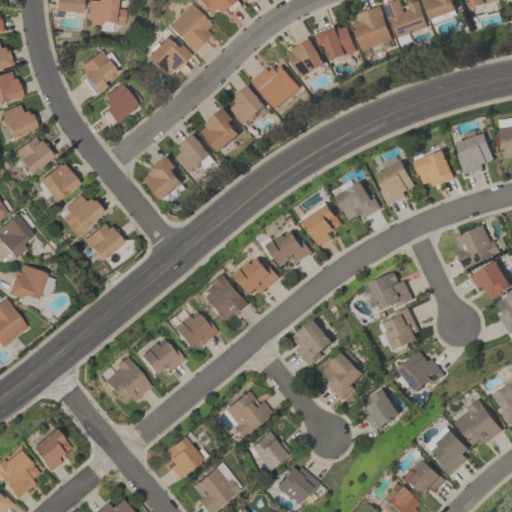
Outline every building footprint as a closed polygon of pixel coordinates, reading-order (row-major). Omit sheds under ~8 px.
[(55,0),(83,0),(82,11),(55,9),(55,0)] [(90,1),(99,2),(99,0),(117,0),(115,23),(88,20),(90,1)] [(238,0),(241,4),(230,12),(227,9),(222,13),(218,7),(209,14),(198,0),(238,0)] [(417,0),(427,27),(408,33),(411,41),(399,45),(390,19),(389,20),(383,4),(395,0),(398,0),(401,7),(407,5),(407,4),(417,0)] [(456,14),(433,22),(432,19),(430,19),(423,0),(452,0),(456,10),(454,10),(456,14)] [(495,0),(469,8),(466,0),(495,0)] [(166,26),(189,3),(210,24),(205,29),(210,34),(192,52),(166,26)] [(350,23),(358,20),(356,14),(379,5),(383,15),(382,16),(391,39),(361,51),(350,23)] [(347,26),(355,51),(349,53),(350,57),(335,62),(334,58),(329,59),(324,44),(320,45),(316,34),(317,34),(316,32),(333,26),(334,27),(335,27),(339,26),(340,28),(347,26)] [(144,56),(150,50),(147,48),(154,41),(156,44),(164,36),(174,47),(178,43),(188,54),(165,77),(144,56)] [(300,77),(287,54),(293,50),(292,48),(297,46),(295,43),(307,36),(309,39),(310,38),(324,63),(300,77)] [(0,46),(1,46),(3,50),(5,49),(10,63),(0,66),(0,46)] [(78,65),(99,49),(115,71),(101,82),(104,86),(95,93),(93,91),(92,92),(81,78),(83,77),(82,76),(83,75),(80,71),(81,70),(78,65)] [(250,81),(266,68),(268,71),(271,69),(269,65),(270,64),(275,69),(280,65),(299,87),(273,108),(250,81)] [(20,96),(5,101),(4,100),(0,101),(0,72),(8,70),(10,78),(13,77),(15,82),(20,96)] [(103,103),(106,100),(102,95),(119,82),(136,105),(113,122),(112,121),(109,123),(101,112),(103,110),(103,109),(106,107),(103,103)] [(237,103),(234,100),(237,97),(235,95),(248,85),(267,108),(259,115),(257,112),(256,113),(257,115),(249,121),(248,119),(241,125),(233,114),(234,113),(230,109),(237,103)] [(24,110),(26,114),(29,113),(35,127),(10,138),(9,136),(3,139),(0,132),(0,127),(2,126),(0,122),(0,119),(2,119),(0,113),(0,110),(16,104),(20,112),(24,110)] [(238,134),(217,151),(200,131),(206,126),(205,124),(209,121),(208,120),(223,107),(233,118),(228,122),(238,134)] [(511,156),(504,158),(499,128),(500,128),(499,120),(511,117),(511,156)] [(175,157),(182,151),(179,148),(182,145),(180,143),(193,133),(209,154),(209,155),(214,161),(204,169),(201,165),(194,170),(193,168),(192,169),(193,170),(190,172),(189,171),(188,172),(175,157)] [(457,142),(485,133),(494,160),(481,164),(483,168),(464,174),(457,154),(461,153),(457,142)] [(51,155),(28,174),(19,162),(14,166),(8,159),(13,155),(10,152),(32,136),(36,141),(38,139),(51,155)] [(414,162),(416,161),(414,157),(423,154),(424,157),(443,150),(452,172),(454,178),(433,187),(430,181),(423,184),(414,162)] [(181,182),(160,199),(143,179),(149,173),(148,172),(152,169),(151,168),(166,155),(176,167),(171,171),(181,182)] [(388,205),(381,191),(384,189),(376,174),(403,161),(415,186),(403,192),(406,196),(388,205)] [(36,180),(57,163),(59,165),(61,163),(77,183),(53,202),(36,180)] [(364,218),(361,214),(357,217),(356,216),(349,219),(336,197),(337,196),(333,190),(352,180),(355,185),(361,181),(370,196),(373,194),(381,208),(364,218)] [(74,234),(60,217),(66,212),(61,206),(77,194),(83,201),(87,197),(89,201),(91,199),(101,212),(74,234)] [(319,245),(303,221),(304,221),(301,217),(325,202),(328,205),(329,204),(342,224),(329,233),(331,237),(319,245)] [(11,257),(0,243),(0,224),(14,213),(15,214),(18,212),(20,215),(22,213),(28,221),(26,223),(30,226),(27,229),(31,234),(24,239),(25,240),(20,244),(23,248),(11,257)] [(81,239),(101,222),(105,227),(108,225),(112,230),(113,229),(122,239),(120,241),(121,241),(98,260),(81,239)] [(499,253),(464,269),(455,251),(459,249),(454,237),(482,224),(490,241),(493,240),(499,253)] [(262,244),(271,237),(273,240),(283,234),(284,235),(292,230),(298,240),(302,237),(312,252),(295,263),(293,259),(282,266),(276,257),(272,259),(262,244)] [(280,277),(261,293),(257,289),(251,294),(235,274),(250,261),(251,262),(258,257),(266,267),(269,264),(280,277)] [(511,286),(490,299),(482,286),(477,288),(469,276),(495,260),(511,286)] [(35,299),(20,294),(19,298),(5,293),(12,274),(13,275),(15,270),(17,271),(20,264),(45,273),(44,275),(53,278),(47,294),(38,291),(35,299)] [(404,280),(413,298),(398,306),(397,303),(382,310),(369,284),(393,272),(394,273),(395,272),(398,279),(397,279),(399,283),(404,280)] [(220,321),(201,297),(215,286),(212,282),(224,273),(248,304),(233,316),(230,313),(220,321)] [(496,302),(511,292),(511,330),(508,333),(498,317),(502,314),(499,309),(500,308),(496,302)] [(25,327),(0,345),(0,300),(4,297),(10,305),(9,305),(25,327)] [(394,350),(385,332),(387,331),(383,323),(394,318),(392,314),(408,307),(419,331),(414,333),(417,339),(394,350)] [(193,311),(199,318),(202,315),(215,331),(195,347),(191,343),(186,347),(170,328),(171,328),(164,320),(170,315),(176,322),(185,315),(187,316),(193,311)] [(293,336),(313,319),(332,342),(319,353),(321,356),(309,365),(297,351),(296,352),(295,350),(300,346),(298,343),(297,344),(292,338),(293,337),(293,336)] [(153,375),(137,356),(152,343),(153,344),(160,338),(167,347),(170,345),(182,358),(166,371),(162,366),(153,375)] [(341,398),(328,385),(331,381),(327,378),(328,377),(323,372),(343,352),(363,373),(351,385),(352,387),(341,398)] [(443,375),(430,384),(428,382),(415,392),(410,385),(407,387),(397,379),(402,375),(397,368),(419,352),(420,353),(421,352),(427,361),(431,359),(443,375)] [(101,380),(116,368),(113,365),(124,356),(149,386),(131,401),(127,397),(120,403),(101,380)] [(511,421),(508,424),(499,410),(502,408),(494,395),(507,386),(504,382),(511,376),(511,421)] [(365,417),(370,414),(361,400),(371,394),(371,395),(382,389),(398,414),(383,423),(384,425),(376,430),(374,428),(372,429),(365,417)] [(270,411),(240,436),(219,411),(244,390),(246,392),(247,391),(251,396),(251,397),(252,399),(248,402),(252,407),(260,400),(270,411)] [(454,422),(469,411),(467,407),(478,399),(502,430),(483,444),(480,440),(472,446),(454,422)] [(47,470),(28,448),(52,428),(60,438),(61,438),(68,447),(56,457),(59,461),(47,470)] [(245,448),(266,430),(276,442),(279,440),(288,451),(266,470),(258,460),(254,463),(245,448)] [(463,462),(449,475),(437,463),(439,460),(431,451),(437,445),(436,444),(450,430),(468,449),(459,457),(463,462)] [(200,459),(176,478),(167,467),(172,463),(162,450),(170,443),(171,444),(181,435),(200,459)] [(15,498),(0,480),(0,458),(3,461),(17,449),(37,472),(29,479),(33,483),(15,498)] [(399,478),(407,469),(410,472),(423,459),(444,480),(434,490),(431,487),(420,498),(399,478)] [(208,511),(206,511),(195,499),(199,496),(190,486),(213,466),(225,480),(228,477),(237,488),(208,511)] [(273,487),(290,466),(294,470),(298,466),(318,482),(308,495),(305,493),(297,503),(290,497),(289,498),(277,489),(277,490),(273,487)] [(416,502),(411,507),(415,511),(414,511),(381,511),(378,509),(383,502),(380,499),(393,483),(397,486),(398,486),(416,502)] [(11,503),(2,511),(0,511),(0,496),(2,494),(11,503)] [(92,511),(105,502),(109,507),(120,499),(130,511),(92,511)]
